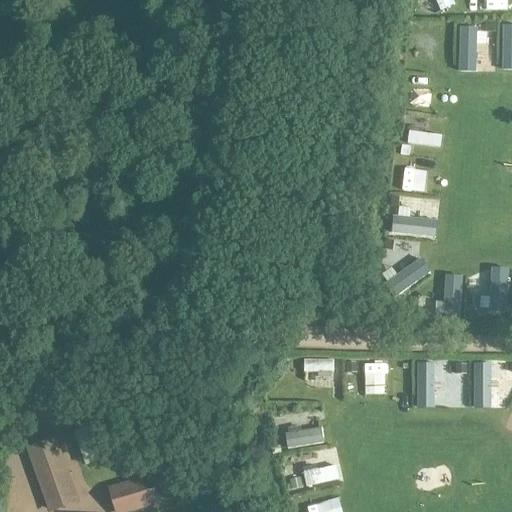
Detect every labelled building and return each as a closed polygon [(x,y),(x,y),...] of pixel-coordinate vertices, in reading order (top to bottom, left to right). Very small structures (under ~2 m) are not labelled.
[(487,0),(488,8),(506,7),(505,0),(487,0)] [(497,24),(486,24),(486,33),(497,33),(497,24)] [(478,32),(473,32),(473,30),(459,30),(459,66),(473,66),(473,46),(478,46),(478,32)] [(433,107),(433,89),(404,88),(404,106),(433,107)] [(409,128),(407,146),(440,151),(441,137),(421,135),(421,130),(409,128)] [(411,149),(402,148),(400,158),(409,159),(411,149)] [(391,207),(399,208),(400,198),(392,197),(391,207)] [(394,217),(392,234),(435,238),(436,221),(394,217)] [(392,251),(394,241),(386,241),(385,251),(392,251)] [(386,282),(394,295),(431,271),(422,258),(386,282)] [(446,319),(460,320),(461,284),(448,284),(446,319)] [(484,322),(498,322),(498,287),(485,287),(484,322)] [(398,318),(407,318),(407,308),(398,308),(398,318)] [(333,374),(333,362),(305,362),(305,374),(333,374)] [(392,392),(413,392),(413,363),(392,362),(392,392)] [(358,374),(357,364),(347,364),(348,374),(358,374)] [(456,374),(467,374),(466,364),(456,364),(456,374)] [(502,365),(489,364),(489,400),(501,401),(502,365)] [(385,365),(363,366),(364,389),(386,388),(385,365)] [(452,365),(439,365),(439,401),(452,401),(452,365)] [(90,430),(74,435),(85,470),(102,464),(90,430)] [(317,433),(297,435),(297,430),(282,432),(284,448),(318,445),(317,433)] [(60,463),(53,444),(31,452),(37,471),(60,463)] [(75,459),(65,462),(71,486),(81,484),(75,459)] [(60,463),(37,471),(45,494),(68,486),(60,463)] [(110,488),(112,493),(117,511),(132,511),(159,504),(155,493),(168,489),(162,467),(139,474),(141,479),(110,488)] [(335,467),(317,471),(316,467),(301,470),(305,488),(338,481),(335,467)] [(53,511),(74,505),(68,486),(45,494),(51,511),(53,511)] [(307,507),(307,511),(339,511),(337,501),(307,507)]
